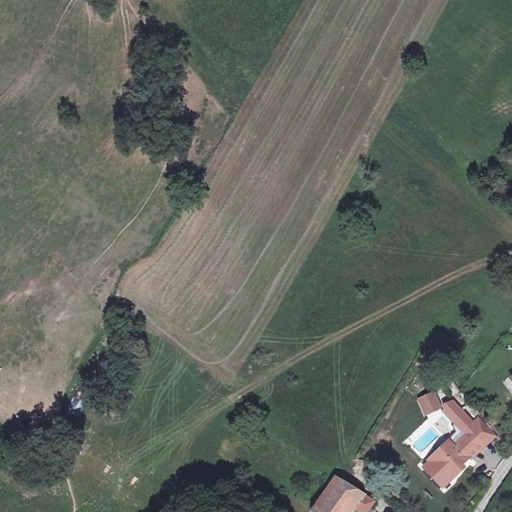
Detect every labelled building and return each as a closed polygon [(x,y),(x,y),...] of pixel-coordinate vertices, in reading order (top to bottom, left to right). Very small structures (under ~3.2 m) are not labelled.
[(435,393),(419,399),(425,416),(441,410),(435,393)] [(471,431),(467,427),(463,431),(466,435),(471,431)] [(484,445),(471,431),(466,435),(463,431),(451,443),(448,441),(440,449),(442,450),(436,456),(436,467),(444,476),(450,470),(456,476),(464,468),(461,465),(462,459),(467,454),(470,457),(484,445)] [(470,457),(467,454),(462,459),(461,465),(470,457)] [(456,476),(450,470),(444,476),(449,482),(456,476)] [(360,500),(370,507),(374,502),(336,479),(327,491),(354,508),(360,500)] [(318,503),(330,511),(351,511),(354,508),(327,491),(318,503)] [(360,500),(354,508),(361,511),(366,511),(370,507),(360,500)] [(330,511),(318,503),(311,511),(330,511)]
